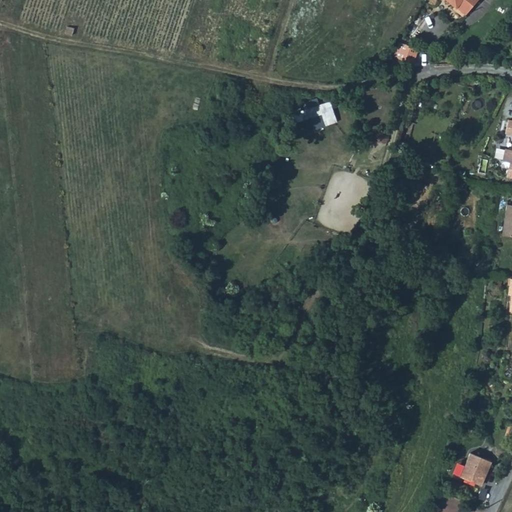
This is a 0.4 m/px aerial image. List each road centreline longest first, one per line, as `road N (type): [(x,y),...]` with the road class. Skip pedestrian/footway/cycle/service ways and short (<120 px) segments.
road 1 (track): [(268,81),(0,24)]
road 2 (unclassified): [(511,78),(416,72),(406,95),(268,81)]
